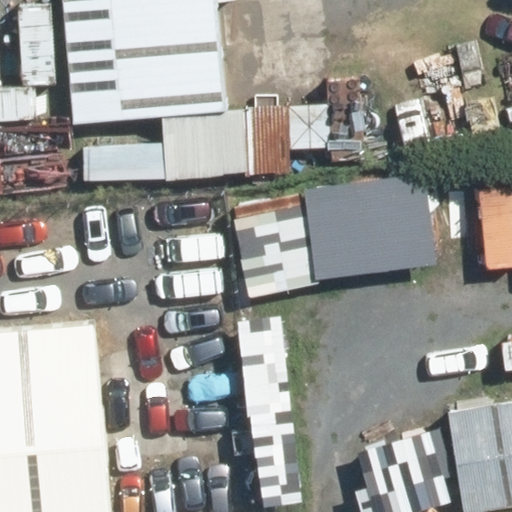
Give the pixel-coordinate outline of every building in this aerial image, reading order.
[(218,0),(63,0),(76,121),(229,107),(218,0)] [(53,10),(20,11),(24,122),(57,120),(53,10)] [(411,173),(320,184),(332,274),(423,263),(411,173)] [(511,213),(509,183),(472,187),(480,276),(511,272),(511,213)] [(318,269),(308,187),(244,194),(254,276),(318,269)] [(295,307),(262,311),(280,473),(313,469),(295,307)] [(112,511),(90,316),(0,324),(0,511),(112,511)] [(511,332),(501,335),(507,374),(511,373),(511,332)] [(511,397),(447,409),(464,509),(511,500),(511,397)] [(351,486),(357,511),(413,511),(444,505),(435,466),(351,486)]
